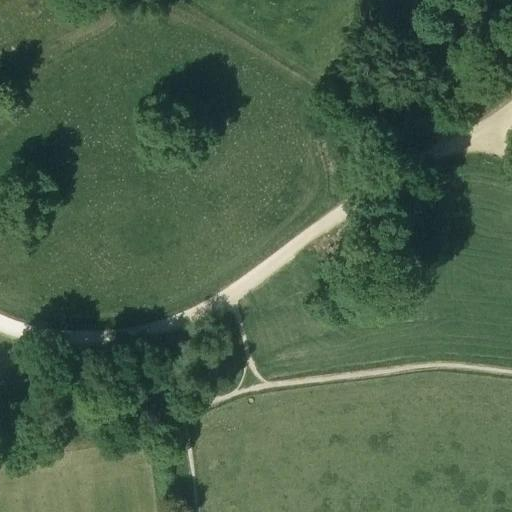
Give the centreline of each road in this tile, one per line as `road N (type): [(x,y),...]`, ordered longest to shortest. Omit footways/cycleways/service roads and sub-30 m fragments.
road 1 (track): [(485,143),(419,158),(231,291)]
road 2 (track): [(231,291),(130,336),(60,339),(0,324)]
road 3 (track): [(471,144),(344,94)]
